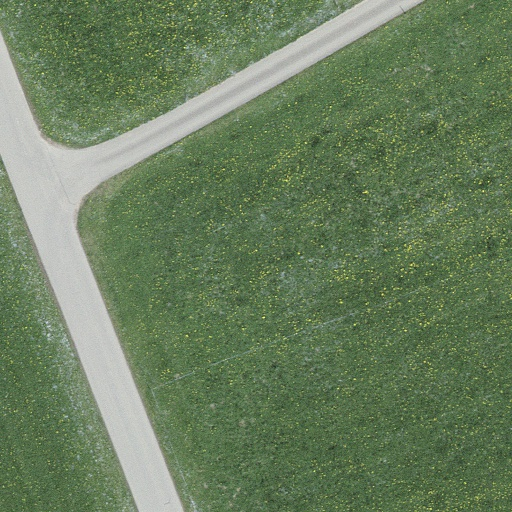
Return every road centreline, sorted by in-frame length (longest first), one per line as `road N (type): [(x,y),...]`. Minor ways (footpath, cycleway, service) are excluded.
road 1 (unclassified): [(183,511),(0,28)]
road 2 (track): [(437,0),(71,202)]
